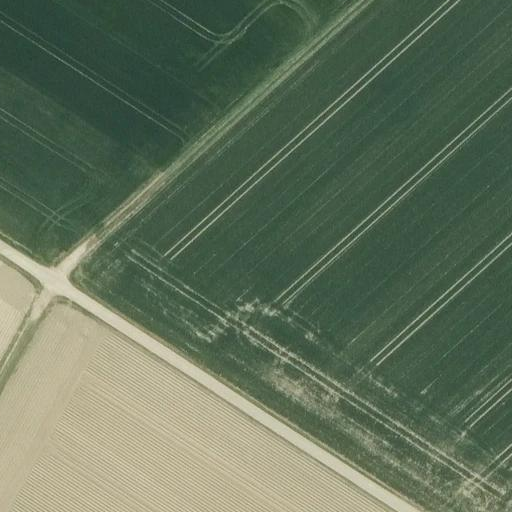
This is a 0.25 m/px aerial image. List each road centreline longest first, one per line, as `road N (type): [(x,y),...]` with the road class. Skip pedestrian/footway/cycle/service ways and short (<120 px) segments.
road 1 (track): [(365,0),(51,283),(0,380)]
road 2 (track): [(0,250),(401,511)]
